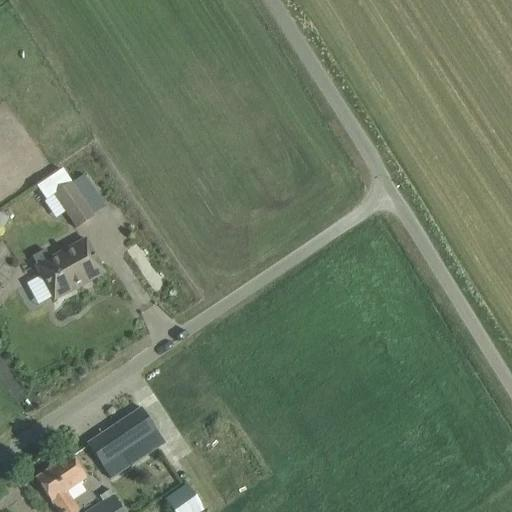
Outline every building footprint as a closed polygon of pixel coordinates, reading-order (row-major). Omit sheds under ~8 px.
[(35,187),(36,189),(45,201),(52,196),(76,229),(93,217),(92,216),(106,207),(91,186),(78,195),(70,183),(69,184),(59,171),(35,187)] [(0,214),(0,225),(3,228),(9,219),(0,214)] [(76,289),(104,274),(85,239),(49,259),(45,250),(32,257),(37,266),(35,267),(54,301),(57,299),(55,295),(73,285),(76,289)] [(156,433),(151,426),(140,409),(87,445),(103,468),(117,458),(125,470),(149,454),(141,443),(156,433)] [(57,511),(78,511),(79,511),(66,493),(86,480),(70,456),(35,480),(50,502),(51,502),(57,511)] [(122,511),(112,496),(86,511),(122,511)]
